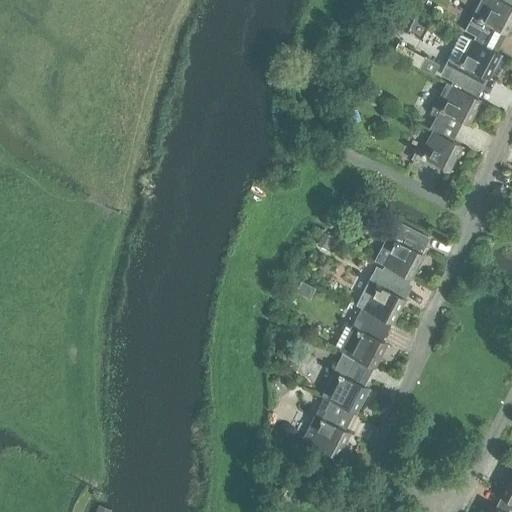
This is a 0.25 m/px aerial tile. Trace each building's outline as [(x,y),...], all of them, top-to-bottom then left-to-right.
[(475,36),(473,40),(491,49),(500,32),(506,35),(511,22),(511,5),(501,0),(480,0),(464,30),(475,36)] [(404,33),(417,40),(427,22),(414,15),(404,33)] [(452,81),(451,84),(451,85),(451,84),(476,98),(486,78),(487,79),(500,54),(491,49),(473,40),(471,38),(458,62),(453,59),(449,56),(440,74),(452,81)] [(419,67),(434,75),(439,64),(425,56),(419,67)] [(435,115),(428,128),(432,131),(433,130),(452,140),(462,120),(468,124),(481,101),(476,98),(451,84),(451,85),(451,84),(446,82),(434,104),(430,112),(435,115)] [(432,131),(428,128),(421,125),(416,135),(426,142),(420,154),(415,150),(410,158),(421,164),(425,158),(449,170),(462,145),(452,140),(433,130),(432,131)] [(340,206),(356,215),(364,201),(348,192),(340,206)] [(384,265),(400,273),(411,278),(423,253),(422,253),(431,237),(401,222),(395,219),(374,260),(384,265)] [(330,238),(322,234),(317,245),(325,249),(330,238)] [(356,305),(359,307),(360,305),(363,307),(363,308),(390,322),(392,324),(405,300),(399,296),(408,281),(399,277),(400,273),(384,265),(383,268),(378,265),(377,267),(376,266),(356,305)] [(316,287),(302,280),(296,291),(310,298),(316,287)] [(356,329),(344,352),(373,367),(373,368),(387,343),(381,340),(390,322),(363,308),(363,307),(360,305),(359,307),(354,317),(356,319),(351,327),(356,329)] [(288,336),(277,330),(272,341),(282,346),(288,336)] [(321,395),(322,395),(353,411),(355,412),(367,388),(363,386),(373,367),(344,352),(342,351),(333,371),(321,395)] [(353,411),(322,395),(316,407),(319,408),(314,415),(302,438),(307,440),(306,441),(338,459),(351,436),(343,432),(353,411)] [(501,496),(511,502),(511,471),(499,495),(501,496)] [(485,511),(511,511),(511,502),(501,496),(495,506),(490,504),(485,511)]
